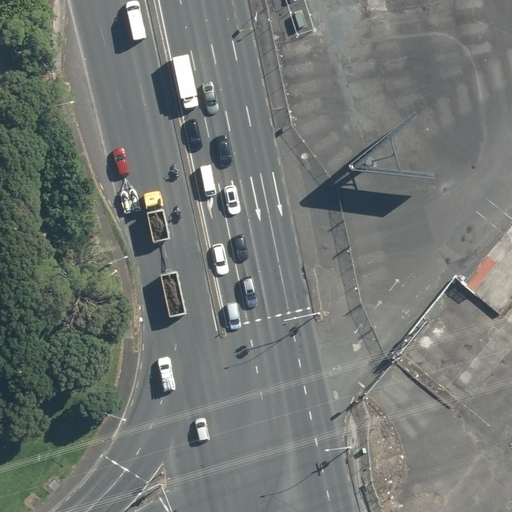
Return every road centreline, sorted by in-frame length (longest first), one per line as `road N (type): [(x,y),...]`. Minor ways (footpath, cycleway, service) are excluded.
road 1 (primary): [(201,0),(293,424)]
road 2 (primary): [(182,317),(106,0)]
road 3 (primary): [(93,511),(126,473),(166,391),(182,317)]
road 4 (primary): [(220,472),(182,317)]
